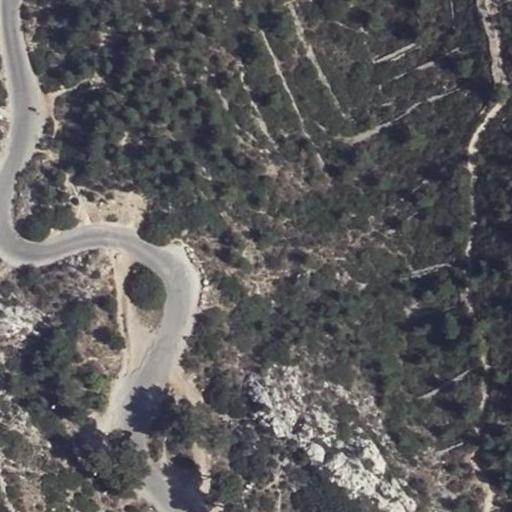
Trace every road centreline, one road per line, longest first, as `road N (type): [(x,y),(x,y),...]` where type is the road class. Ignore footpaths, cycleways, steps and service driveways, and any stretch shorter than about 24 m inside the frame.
road 1 (unclassified): [(181,511),(137,462),(133,440),(180,314),(182,285),(171,263),(112,235),(37,253),(0,240)]
road 2 (unclassified): [(0,192),(28,118),(7,0)]
